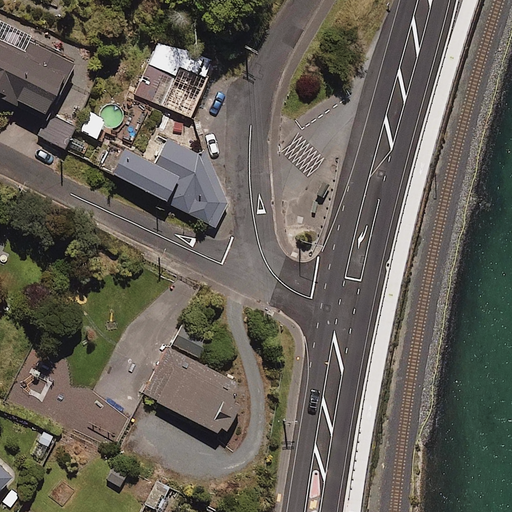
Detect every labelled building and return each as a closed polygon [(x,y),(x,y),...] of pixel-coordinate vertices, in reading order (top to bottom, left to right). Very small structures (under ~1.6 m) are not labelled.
[(0,102),(42,124),(60,88),(64,90),(78,63),(0,24),(0,102)] [(214,64),(159,40),(134,96),(189,120),(214,64)] [(141,123),(127,117),(121,133),(134,139),(141,123)] [(75,128),(56,119),(50,133),(42,130),(38,140),(64,151),(75,128)] [(196,158),(167,142),(152,169),(119,152),(106,176),(163,207),(165,204),(214,231),(227,207),(205,156),(196,158)] [(196,356),(207,336),(181,322),(170,343),(196,356)] [(228,394),(236,377),(164,343),(142,389),(213,424),(216,418),(225,422),(236,398),(228,394)]
